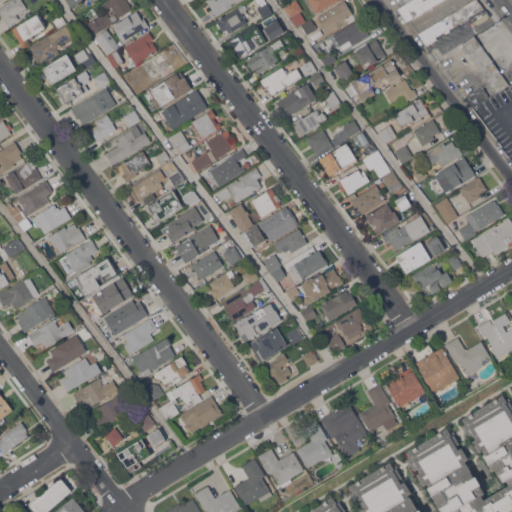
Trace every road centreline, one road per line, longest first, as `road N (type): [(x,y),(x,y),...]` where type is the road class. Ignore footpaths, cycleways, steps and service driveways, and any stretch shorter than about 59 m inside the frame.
road 1 (residential): [(117,511),(511,267)]
road 2 (residential): [(0,61),(263,416)]
road 3 (residential): [(167,0),(411,329)]
road 4 (residential): [(376,0),(511,179)]
road 5 (residential): [(0,351),(129,511)]
